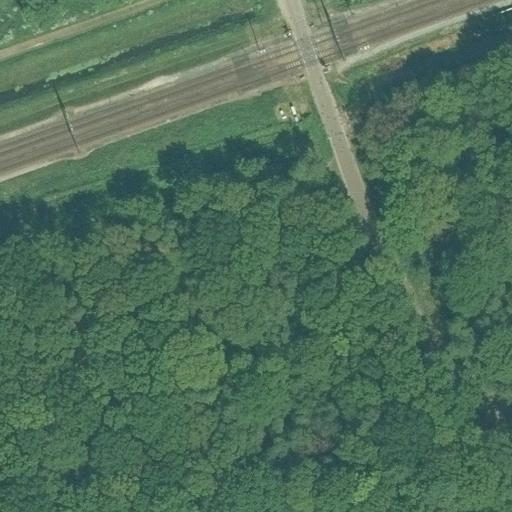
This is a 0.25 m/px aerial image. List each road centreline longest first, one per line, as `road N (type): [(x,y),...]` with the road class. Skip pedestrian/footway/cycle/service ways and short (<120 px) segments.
road 1 (unclassified): [(511,421),(444,359),(393,286),(288,0)]
road 2 (track): [(149,0),(0,54)]
